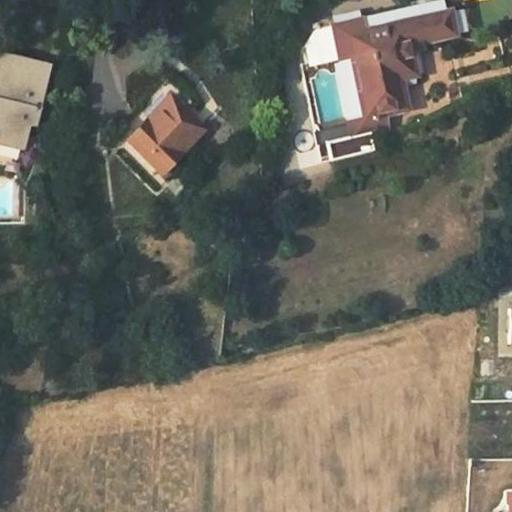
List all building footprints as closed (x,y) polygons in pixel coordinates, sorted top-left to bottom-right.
[(333,26),(355,121),(385,114),(407,108),(400,79),(393,49),(410,45),(455,34),(446,0),(422,6),(420,0),(407,0),(409,8),(333,26)] [(417,75),(410,45),(393,49),(400,79),(417,75)] [(43,70),(0,59),(0,137),(23,143),(27,122),(31,123),(43,70)] [(132,135),(128,140),(161,174),(204,129),(173,100),(150,123),(146,120),(132,135)] [(132,135),(146,120),(138,112),(124,127),(132,135)] [(385,114),(355,121),(351,123),(354,137),(388,129),(385,114)] [(58,189),(45,189),(46,215),(58,215),(58,189)]
